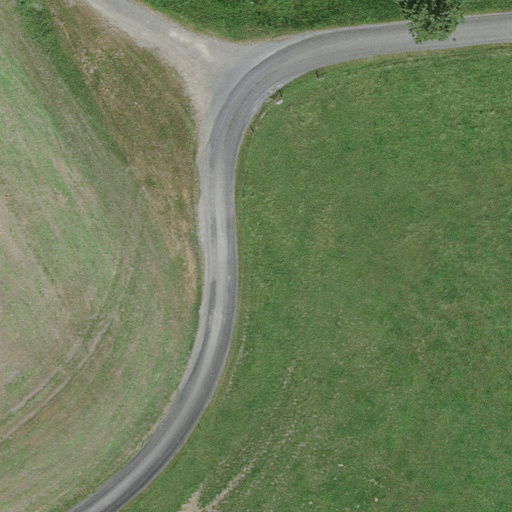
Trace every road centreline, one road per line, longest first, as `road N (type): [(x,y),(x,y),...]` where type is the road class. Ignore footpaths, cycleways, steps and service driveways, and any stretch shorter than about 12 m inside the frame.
road 1 (track): [(94,511),(199,408),(245,258),(253,134),(285,73)]
road 2 (track): [(285,73),(419,31),(511,20)]
road 3 (track): [(94,0),(285,73)]
